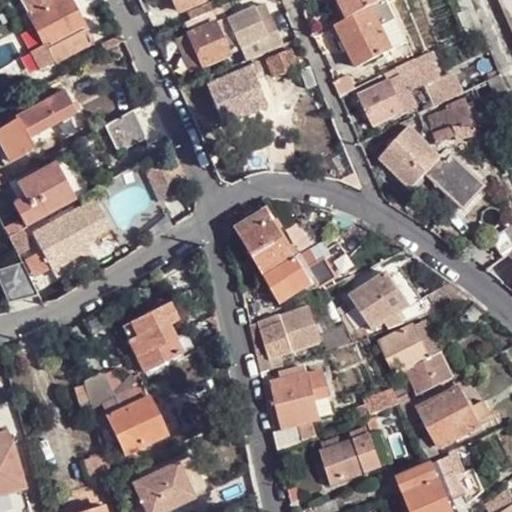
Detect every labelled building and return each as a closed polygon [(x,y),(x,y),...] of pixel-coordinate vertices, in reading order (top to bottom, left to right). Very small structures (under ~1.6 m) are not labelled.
[(24,0),(31,12),(53,0),(24,0)] [(92,41),(84,26),(69,0),(53,0),(31,12),(29,13),(31,19),(44,43),(29,51),(39,70),(92,41)] [(175,0),(179,9),(200,0),(175,0)] [(338,0),(348,20),(374,8),(388,2),(386,0),(338,0)] [(459,13),(469,36),(484,28),(472,0),(459,0),(464,11),(459,13)] [(393,49),(408,42),(388,1),(388,2),(374,8),(393,49)] [(186,13),(189,20),(213,9),(210,2),(186,13)] [(226,3),(219,6),(224,17),(225,19),(237,46),(238,49),(244,61),(282,45),(264,4),(232,17),(226,3)] [(393,49),(374,8),(348,20),(342,23),(338,25),(341,32),(349,48),(357,66),(393,49)] [(20,25),(31,19),(29,13),(17,19),(20,25)] [(203,64),(228,53),(238,49),(237,46),(225,19),(224,17),(214,22),(189,32),(203,64)] [(179,37),(193,68),(203,64),(189,32),(179,37)] [(272,76),(296,65),(290,48),(266,58),(272,76)] [(434,65),(429,54),(411,62),(416,73),(421,71),(434,65)] [(411,62),(403,66),(415,91),(426,85),(427,85),(421,71),(416,73),(411,62)] [(230,103),(244,97),(249,106),(265,100),(253,70),(250,64),(206,82),(217,108),(230,103)] [(399,68),(388,74),(391,81),(402,76),(414,102),(421,100),(432,98),(435,98),(438,104),(450,99),(434,65),(421,71),(427,85),(426,85),(415,91),(403,66),(399,68)] [(350,74),(333,81),(340,96),(357,89),(350,74)] [(391,81),(404,110),(415,104),(414,102),(402,76),(391,81)] [(404,110),(391,81),(360,96),(373,125),(404,110)] [(72,115),(61,94),(17,117),(29,139),(72,115)] [(234,112),(249,106),(244,97),(230,103),(234,112)] [(420,113),(438,104),(435,98),(432,98),(421,100),(414,102),(415,104),(420,113)] [(430,117),(438,143),(454,138),(451,133),(456,132),(454,128),(476,129),(478,128),(479,128),(469,104),(430,117)] [(119,151),(147,137),(132,109),(104,125),(119,151)] [(0,154),(5,163),(20,155),(19,154),(34,147),(29,139),(17,117),(3,125),(0,126),(0,154)] [(381,158),(411,190),(427,174),(442,158),(411,127),(381,158)] [(454,128),(456,132),(459,141),(479,136),(478,128),(476,129),(454,128)] [(75,198),(89,190),(67,153),(54,160),(75,198)] [(160,199),(190,185),(175,154),(146,168),(160,199)] [(464,210),(487,187),(454,155),(446,162),(442,158),(427,174),(464,210)] [(37,218),(75,198),(54,160),(17,181),(24,195),(37,218)] [(26,224),(37,218),(24,195),(13,201),(26,224)] [(65,258),(90,246),(87,240),(110,227),(94,198),(78,207),(32,232),(51,266),(65,258)] [(263,274),(293,257),(272,219),(267,211),(236,228),(263,274)] [(367,239),(374,230),(357,220),(351,228),(367,239)] [(511,224),(490,241),(503,259),(508,255),(511,252),(511,224)] [(304,246),(314,239),(303,227),(297,233),(304,246)] [(281,302),(301,290),(309,285),(313,292),(338,277),(325,256),(330,254),(322,240),(293,257),(263,274),(281,302)] [(69,265),(92,252),(90,246),(65,258),(69,265)] [(0,282),(9,301),(37,293),(20,259),(0,266),(0,282)] [(344,277),(354,273),(352,269),(343,272),(344,277)] [(370,330),(409,306),(387,271),(349,294),(370,330)] [(345,281),(355,278),(354,273),(344,277),(345,280),(345,281)] [(304,297),(313,292),(309,285),(301,290),(304,297)] [(168,302),(160,307),(169,324),(177,320),(168,302)] [(469,333),(489,313),(476,303),(457,321),(469,333)] [(281,312),(250,325),(250,329),(251,332),(255,354),(260,370),(280,363),(279,356),(321,341),(310,305),(281,314),(281,312)] [(146,372),(183,352),(175,337),(169,324),(160,307),(155,309),(146,313),(123,326),(146,372)] [(202,349),(223,337),(218,315),(205,318),(208,332),(196,339),(202,349)] [(429,358),(439,352),(423,320),(412,325),(429,358)] [(404,369),(429,358),(412,325),(379,342),(395,374),(404,369)] [(365,337),(367,337),(363,328),(349,337),(351,341),(365,337)] [(183,352),(194,348),(186,332),(175,337),(183,352)] [(417,394),(452,377),(439,352),(429,358),(404,369),(417,394)] [(278,372),(280,380),(305,373),(303,365),(278,372)] [(338,411),(326,368),(311,372),(313,377),(307,379),(317,416),(338,411)] [(102,403),(115,396),(102,372),(83,381),(91,409),(102,403)] [(282,425),(317,416),(307,379),(305,373),(280,380),(271,382),(282,425)] [(399,377),(388,383),(391,388),(399,403),(410,397),(403,383),(402,383),(399,377)] [(121,409),(149,397),(142,381),(115,396),(121,409)] [(439,445),(478,424),(459,387),(420,407),(425,418),(433,434),(439,445)] [(370,414),(399,403),(391,388),(362,399),(370,414)] [(162,390),(149,397),(167,434),(180,428),(162,390)] [(126,453),(167,434),(149,397),(121,409),(108,416),(109,420),(126,453)] [(405,415),(418,409),(410,397),(399,403),(405,415)] [(93,417),(106,410),(102,403),(91,409),(93,417)] [(393,430),(409,422),(405,415),(399,403),(386,410),(393,430)] [(430,435),(433,434),(425,418),(410,425),(419,441),(424,452),(436,446),(430,435)] [(318,433),(315,423),(297,427),(302,439),(318,433)] [(297,427),(296,425),(273,430),(277,449),(302,439),(297,427)] [(0,500),(29,492),(10,427),(0,429),(0,500)] [(358,438),(369,433),(371,433),(369,428),(356,432),(358,438)] [(332,481),(380,466),(369,433),(358,438),(353,439),(341,443),(325,448),(321,449),(332,481)] [(340,437),(324,442),(325,448),(341,443),(340,437)] [(312,453),(322,485),(332,481),(321,449),(312,453)] [(97,479),(109,475),(103,454),(91,458),(97,479)] [(177,462),(191,493),(197,491),(205,487),(203,482),(191,455),(177,462)] [(442,489),(454,484),(447,468),(454,465),(450,455),(431,463),(442,489)] [(144,511),(163,511),(194,498),(191,493),(177,462),(131,483),(144,511)] [(451,511),(444,496),(442,489),(431,463),(397,477),(410,511),(451,511)] [(462,500),(481,486),(471,463),(456,469),(454,465),(447,468),(454,484),(458,491),(462,500)] [(511,511),(511,494),(508,488),(486,503),(492,511),(511,511)] [(451,511),(455,511),(465,507),(462,500),(458,491),(444,496),(451,511)] [(329,510),(336,507),(333,497),(325,500),(329,510)]
